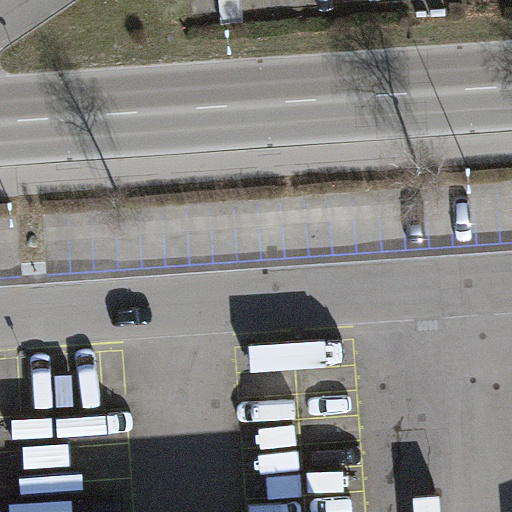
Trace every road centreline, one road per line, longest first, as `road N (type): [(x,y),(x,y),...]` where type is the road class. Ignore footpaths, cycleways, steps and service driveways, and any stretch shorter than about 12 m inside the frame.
road 1 (unclassified): [(511,282),(0,318)]
road 2 (primary): [(0,120),(511,86)]
